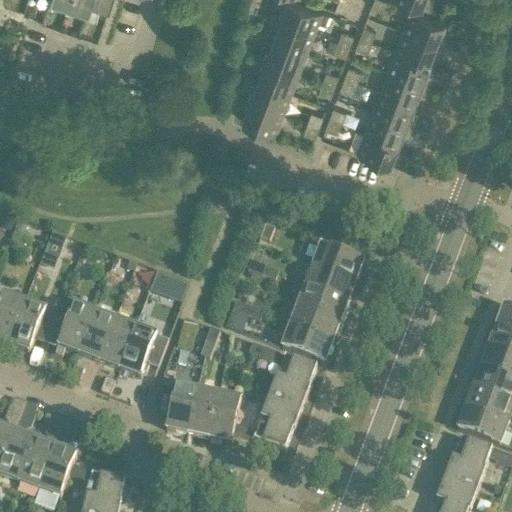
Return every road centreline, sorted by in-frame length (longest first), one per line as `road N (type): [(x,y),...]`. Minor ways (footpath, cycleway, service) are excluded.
road 1 (tertiary): [(347,511),(464,207)]
road 2 (residential): [(256,511),(150,464),(107,420),(0,381)]
road 3 (residential): [(464,207),(428,196),(390,204),(257,153)]
road 4 (tertiary): [(464,207),(511,71)]
road 5 (residential): [(283,511),(330,383)]
road 6 (residential): [(101,102),(119,46),(142,39),(156,0)]
